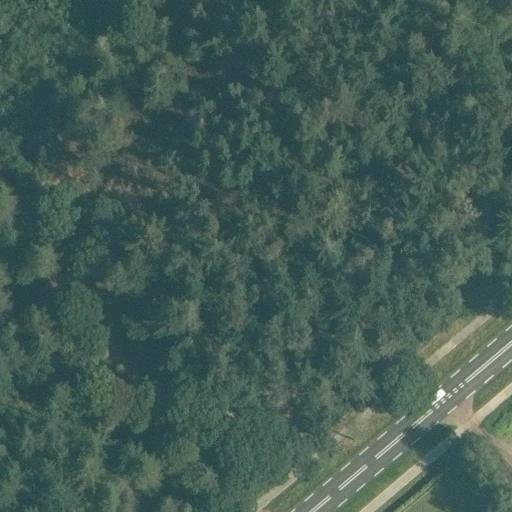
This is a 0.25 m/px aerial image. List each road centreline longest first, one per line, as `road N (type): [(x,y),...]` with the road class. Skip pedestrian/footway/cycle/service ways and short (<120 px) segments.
road 1 (track): [(250,511),(0,158)]
road 2 (primary): [(312,511),(511,341)]
road 3 (track): [(17,179),(68,86),(142,0)]
